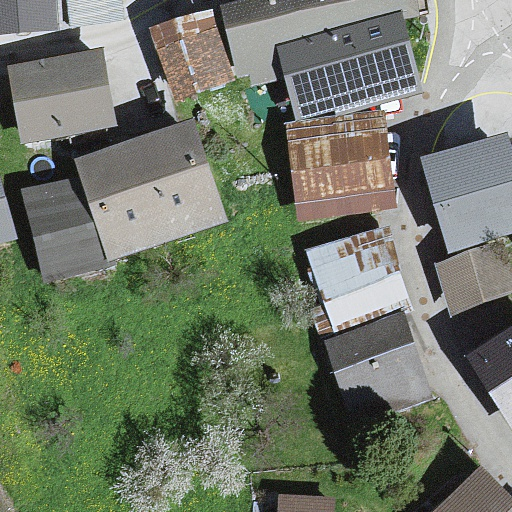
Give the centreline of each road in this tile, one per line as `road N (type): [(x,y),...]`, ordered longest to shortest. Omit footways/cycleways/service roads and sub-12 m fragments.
road 1 (residential): [(511,460),(431,333),(409,221),(412,171),(429,123),(451,78),(495,28)]
road 2 (residential): [(181,0),(116,39),(0,56)]
